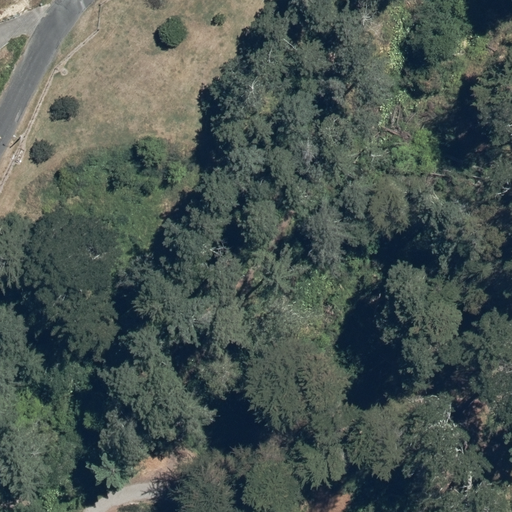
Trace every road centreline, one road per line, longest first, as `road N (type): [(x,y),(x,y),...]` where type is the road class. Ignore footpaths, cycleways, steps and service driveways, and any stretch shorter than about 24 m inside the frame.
road 1 (track): [(119,511),(264,317),(315,264),(336,203),(348,126),(396,0)]
road 2 (residential): [(0,128),(74,0)]
road 3 (track): [(511,287),(491,379),(511,390)]
